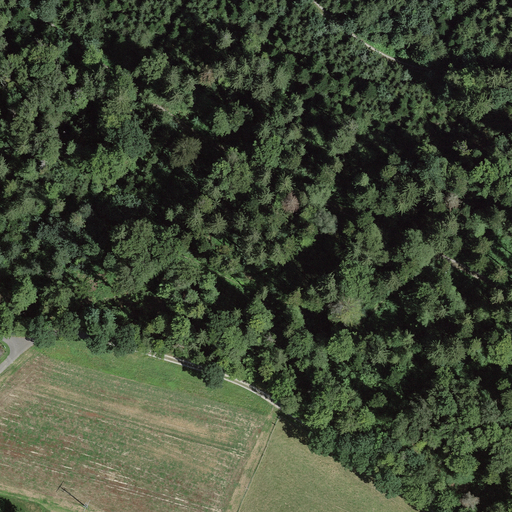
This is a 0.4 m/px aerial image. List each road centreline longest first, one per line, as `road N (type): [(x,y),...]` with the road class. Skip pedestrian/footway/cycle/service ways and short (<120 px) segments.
road 1 (track): [(437,251),(198,137),(16,0)]
road 2 (track): [(22,347),(73,332),(245,384),(354,447),(438,511)]
road 3 (track): [(312,0),(394,53),(511,73)]
